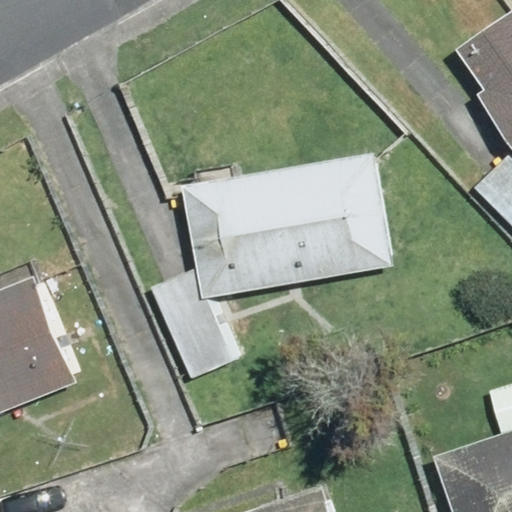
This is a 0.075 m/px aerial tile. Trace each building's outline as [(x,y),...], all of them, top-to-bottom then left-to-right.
[(511,9),(456,47),(511,129),(511,9)] [(187,177),(205,292),(398,262),(380,147),(187,177)] [(511,154),(477,181),(511,228),(511,154)] [(0,285),(0,409),(82,378),(40,270),(0,285)] [(511,511),(511,421),(439,446),(460,511),(511,511)] [(343,511),(333,480),(235,511),(343,511)]
